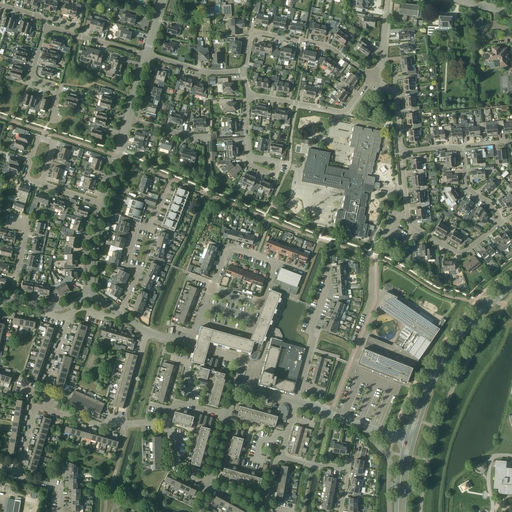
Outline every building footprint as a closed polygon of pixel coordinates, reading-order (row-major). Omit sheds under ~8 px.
[(47,9),(47,10),(50,11),(53,0),(42,0),(42,1),(46,2),(44,8),(47,9)] [(53,11),(56,12),(58,6),(62,7),(63,0),(56,0),(56,1),(54,0),(53,0),(50,11),(53,12),(53,11)] [(64,14),(70,16),(73,6),(69,5),(70,2),(65,0),(63,7),(66,8),(64,14)] [(362,13),(362,9),(368,10),(368,8),(369,8),(370,8),(371,8),(371,7),(371,6),(372,6),(371,5),(371,4),(370,4),(369,3),(369,0),(356,0),(356,1),(355,8),(357,8),(356,12),(358,12),(362,13)] [(223,3),(221,3),(222,18),(231,18),(231,5),(226,6),(226,3),(223,3)] [(70,16),(75,18),(77,11),(80,12),(82,5),(77,4),(76,7),(73,6),(70,16)] [(394,20),(406,21),(407,5),(400,4),(400,5),(395,5),(394,14),(394,20)] [(407,21),(407,16),(410,16),(410,18),(413,18),(413,17),(418,17),(419,6),(407,5),(406,21),(407,21)] [(205,18),(214,18),(214,14),(210,14),(210,8),(204,8),(205,15),(205,18)] [(134,24),(137,17),(130,15),(130,14),(124,12),(122,17),(125,17),(124,21),(134,24)] [(263,15),(261,24),(262,24),(262,25),(262,26),(266,27),(266,26),(267,25),(269,18),(272,18),(272,15),(273,13),(270,12),(269,16),(263,15)] [(298,22),(296,31),(297,31),(296,32),(297,33),(300,33),(301,33),(301,32),(302,32),(302,30),(305,31),(306,24),(308,13),(305,12),(304,17),(302,17),(300,22),(298,22)] [(90,29),(96,30),(100,18),(95,16),(95,17),(89,15),(87,22),(91,23),(90,29)] [(0,29),(3,30),(4,29),(4,27),(7,28),(9,19),(7,18),(7,17),(4,16),(2,23),(0,22),(0,29)] [(455,32),(455,29),(451,28),(452,18),(439,17),(439,28),(428,27),(427,36),(434,36),(434,31),(439,31),(455,32)] [(9,19),(7,28),(13,30),(12,32),(15,33),(16,27),(14,26),(16,19),(12,18),(12,20),(9,19)] [(96,30),(102,32),(104,26),(107,27),(109,21),(103,19),(104,19),(100,18),(96,30)] [(362,18),(361,21),(364,22),(364,26),(364,29),(368,29),(368,26),(375,27),(376,19),(364,18),(362,18)] [(244,28),(244,21),(238,21),(238,20),(230,20),(231,35),(240,35),(239,30),(240,28),(244,28)] [(319,35),(321,25),(316,24),(316,23),(313,23),(314,20),(311,20),(309,29),(314,30),(313,34),(317,35),(317,34),(319,35)] [(16,27),(15,33),(18,34),(18,31),(24,33),(27,24),(24,23),(25,22),(21,21),(19,28),(16,27)] [(24,33),(23,36),(32,38),(34,32),(31,31),(33,24),(30,23),(30,24),(27,24),(24,33)] [(182,26),(176,25),(175,27),(169,26),(167,33),(176,36),(176,35),(179,36),(180,32),(182,26)] [(321,25),(319,35),(322,35),(322,36),(325,37),(326,33),(331,34),(334,28),(321,25)] [(334,39),(338,42),(344,34),(340,31),(340,30),(336,27),(335,26),(332,32),(336,35),(334,39)] [(125,31),(126,30),(119,28),(118,32),(116,32),(115,36),(130,41),(132,33),(125,31)] [(399,40),(410,39),(410,34),(415,33),(414,28),(403,29),(403,33),(399,33),(399,40)] [(338,42),(343,46),(347,41),(349,43),(353,37),(351,35),(349,37),(344,34),(338,42)] [(51,41),(50,45),(57,47),(56,49),(62,51),(69,53),(70,49),(64,48),(65,46),(61,45),(62,42),(56,40),(56,38),(52,37),(51,40),(51,41)] [(226,42),(233,44),(231,54),(239,55),(241,43),(235,42),(235,41),(235,38),(225,38),(226,42)] [(362,38),(358,44),(361,46),(359,50),(368,56),(372,50),(367,46),(369,43),(362,38)] [(208,61),(208,49),(201,49),(201,41),(195,41),(196,48),(199,48),(199,61),(204,61),(204,62),(207,62),(207,61),(208,61)] [(178,44),(170,42),(169,45),(164,44),(162,50),(173,54),(175,47),(177,48),(178,44)] [(254,52),(259,53),(259,52),(265,53),(267,44),(261,42),(260,46),(256,46),(254,52)] [(401,53),(411,52),(410,45),(415,45),(415,42),(408,42),(408,45),(400,46),(401,53)] [(278,51),(278,50),(272,49),(273,45),(267,44),(265,53),(271,54),(270,55),(277,57),(278,51)] [(16,47),(14,53),(17,54),(26,56),(27,54),(28,54),(29,51),(25,50),(26,47),(23,46),(17,45),(16,47)] [(277,57),(276,59),(279,59),(281,61),(284,61),(285,58),(287,48),(284,47),(284,49),(281,48),(281,51),(278,51),(277,57)] [(80,60),(86,62),(87,59),(91,60),(94,50),(88,48),(86,54),(82,53),(80,60)] [(290,59),(290,61),(294,62),(296,51),(292,51),(292,50),(289,50),(289,48),(287,48),(285,58),(290,59)] [(485,53),(485,61),(488,61),(488,62),(489,62),(489,63),(490,63),(491,63),(492,63),(492,62),(493,62),(493,61),(493,60),(502,60),(502,67),(508,67),(507,59),(508,59),(508,54),(507,54),(507,48),(499,49),(499,48),(493,48),(492,48),(492,53),(485,53)] [(48,53),(47,56),(57,59),(59,53),(61,54),(62,51),(56,49),(55,52),(48,50),(47,53),(48,53)] [(99,66),(102,58),(98,57),(100,52),(94,50),(91,60),(95,61),(94,64),(99,66)] [(223,57),(223,50),(217,50),(217,54),(214,54),(214,64),(220,64),(220,57),(223,57)] [(308,61),(310,52),(304,51),(303,55),(300,54),(300,52),(298,63),(304,64),(304,60),(308,61)] [(307,66),(313,67),(316,68),(318,60),(315,60),(316,53),(310,52),(308,61),(307,66)] [(12,59),(12,62),(18,63),(19,61),(26,63),(27,59),(26,59),(26,56),(17,54),(14,53),(12,59)] [(111,55),(110,61),(113,62),(111,66),(122,69),(123,63),(117,61),(118,57),(111,55)] [(57,69),(58,66),(55,65),(57,59),(47,56),(46,59),(46,58),(45,62),(52,64),(51,67),(57,69)] [(407,60),(401,60),(402,66),(412,65),(412,61),(415,61),(414,56),(407,57),(407,60)] [(318,64),(321,65),(326,69),(332,61),(330,59),(331,59),(328,57),(326,59),(324,58),(319,57),(318,64)] [(342,67),(340,70),(336,67),(338,64),(335,62),(334,62),(332,61),(326,69),(331,72),(330,73),(335,76),(338,72),(341,74),(344,69),(342,67)] [(12,62),(11,65),(13,65),(12,71),(21,74),(22,71),(23,71),(24,68),(17,66),(18,63),(12,62)] [(416,74),(416,69),(413,69),(412,65),(402,66),(402,72),(408,72),(409,74),(416,74)] [(105,76),(112,78),(113,74),(120,76),(122,69),(111,66),(110,70),(107,69),(105,76)] [(46,75),(52,77),(53,71),(56,71),(57,69),(51,67),(50,69),(44,68),(43,72),(42,72),(41,75),(45,76),(46,75)] [(156,73),(155,75),(165,78),(166,73),(168,73),(169,70),(163,68),(162,71),(158,70),(157,74),(156,73)] [(8,76),(7,79),(13,81),(14,78),(20,80),(21,80),(22,77),(21,76),(21,74),(12,71),(10,77),(8,76)] [(255,87),(261,88),(263,78),(257,77),(258,74),(255,73),(253,82),(256,83),(255,87)] [(359,80),(351,73),(347,78),(356,84),(359,80)] [(155,75),(155,77),(156,77),(155,80),(159,82),(158,85),(164,86),(165,83),(164,83),(165,78),(155,75)] [(276,91),(282,92),(284,83),(278,81),(279,77),(276,76),(276,77),(274,85),(277,86),(276,91)] [(404,86),(414,85),(414,82),(417,81),(416,79),(417,79),(416,76),(410,77),(410,80),(403,80),(404,86)] [(174,90),(178,91),(179,86),(185,88),(187,79),(181,77),(180,82),(177,81),(174,90)] [(261,88),(267,89),(268,85),(274,86),(274,85),(276,77),(273,77),(272,79),(269,78),(269,80),(263,78),(261,88)] [(233,92),(233,84),(228,84),(228,78),(217,79),(217,85),(223,84),(223,92),(233,92)] [(346,80),(343,79),(342,81),(340,83),(345,87),(347,85),(353,89),(356,84),(347,78),(346,80)] [(187,79),(185,88),(191,89),(190,92),(193,93),(195,86),(192,85),(193,80),(187,79)] [(282,92),(288,93),(289,88),(292,89),(294,80),(291,79),(290,84),(284,83),(282,92)] [(304,96),(309,97),(311,87),(306,86),(306,83),(304,82),(302,89),(305,89),(304,96)] [(205,95),(206,90),(203,89),(205,85),(198,83),(197,87),(195,86),(193,93),(192,95),(206,99),(207,95),(205,95)] [(336,87),(336,88),(339,90),(337,92),(346,99),(349,94),(343,90),(345,87),(340,83),(338,86),(337,86),(336,87)] [(151,89),(151,91),(161,94),(162,88),(163,89),(164,86),(158,85),(157,87),(154,86),(153,90),(151,89)] [(309,97),(315,99),(316,95),(321,96),(323,86),(317,85),(316,85),(314,87),(311,87),(309,97)] [(411,91),(411,94),(418,93),(417,90),(415,90),(414,85),(404,86),(404,91),(411,91)] [(101,91),(100,94),(103,95),(101,101),(106,102),(111,104),(111,101),(112,101),(113,98),(109,97),(111,91),(102,88),(101,91)] [(151,91),(150,93),(152,93),(151,97),(154,98),(154,100),(159,102),(160,102),(162,98),(163,94),(161,94),(151,91)] [(336,99),(342,103),(346,99),(337,92),(334,97),(331,95),(329,97),(335,101),(336,99)] [(68,93),(67,97),(68,97),(68,100),(79,103),(81,97),(82,97),(82,94),(76,93),(75,95),(68,93)] [(405,103),(416,102),(415,97),(418,96),(418,93),(411,94),(412,97),(405,97),(405,103)] [(19,106),(22,107),(22,105),(28,106),(31,97),(28,96),(29,95),(25,94),(23,101),(20,100),(19,106)] [(33,110),(36,111),(38,105),(35,104),(37,97),(34,96),(34,97),(31,97),(28,106),(34,108),(33,110)] [(236,111),(236,103),(231,103),(231,99),(220,100),(220,104),(223,104),(224,107),(226,107),(226,111),(236,111)] [(50,101),(47,100),(47,101),(42,100),(41,106),(38,105),(36,111),(39,112),(40,109),(46,111),(48,105),(49,106),(50,101)] [(66,102),(65,105),(72,107),(71,110),(77,112),(78,109),(77,109),(79,103),(68,100),(67,102),(66,102)] [(147,105),(146,107),(156,110),(158,110),(160,105),(159,105),(159,102),(154,100),(153,103),(149,102),(148,106),(147,105)] [(97,106),(96,109),(102,111),(103,108),(110,110),(111,107),(110,106),(111,104),(106,102),(101,101),(99,107),(97,106)] [(413,108),(413,111),(419,110),(419,107),(416,107),(416,102),(405,103),(406,108),(413,108)] [(263,107),(263,105),(262,105),(262,104),(261,105),(260,105),(259,105),(259,106),(257,105),(256,107),(252,107),(251,114),(252,115),(252,117),(254,118),(255,115),(261,116),(263,107)] [(147,113),(146,116),(149,116),(155,118),(156,115),(155,115),(156,110),(146,107),(146,109),(147,109),(146,112),(147,113)] [(175,112),(175,111),(173,110),(174,108),(171,107),(168,118),(171,118),(169,122),(175,124),(178,114),(175,114),(175,112)] [(269,121),(270,115),(267,114),(269,108),(263,107),(261,116),(264,117),(263,120),(269,121)] [(96,109),(95,112),(98,112),(96,118),(106,121),(107,118),(107,119),(108,115),(102,113),(102,111),(96,109)] [(271,121),(274,122),(274,119),(280,120),(282,110),(276,109),(275,116),(272,115),(271,121)] [(289,125),(290,119),(287,118),(288,112),(282,110),(280,120),(284,121),(283,124),(289,125)] [(406,115),(407,120),(418,119),(417,114),(420,113),(419,110),(413,111),(413,114),(406,115)] [(175,124),(181,126),(183,120),(185,120),(187,114),(185,113),(184,116),(178,114),(175,124)] [(200,128),(206,128),(206,121),(208,121),(208,115),(205,115),(205,118),(199,118),(200,128)] [(194,122),(194,129),(200,128),(199,118),(193,119),(193,116),(190,116),(190,122),(194,122)] [(92,124),(91,126),(97,128),(98,125),(105,127),(106,124),(105,124),(106,121),(96,118),(94,124),(92,124)] [(227,124),(227,127),(237,126),(237,121),(231,121),(231,118),(225,119),(225,122),(225,124),(227,124)] [(414,125),(415,128),(421,127),(421,124),(418,124),(418,119),(407,120),(408,126),(414,125)] [(500,121),(491,122),(492,135),(498,135),(497,128),(500,127),(500,121)] [(503,121),(500,121),(500,127),(504,127),(504,134),(510,134),(509,124),(503,124),(503,121)] [(491,122),(482,123),(483,129),(486,129),(487,136),(492,135),(491,122)] [(469,135),(469,138),(475,137),(474,127),(473,123),(465,124),(466,135),(469,135)] [(479,127),(474,127),(475,137),(480,137),(479,130),(483,129),(482,123),(479,123),(479,127)] [(465,124),(465,125),(461,125),(456,125),(456,129),(457,139),(463,138),(463,136),(466,135),(465,124)] [(91,126),(91,129),(93,129),(93,130),(91,136),(97,138),(97,139),(101,140),(102,137),(101,137),(102,132),(96,130),(97,128),(91,126)] [(226,136),(232,136),(232,132),(238,132),(237,126),(227,127),(228,130),(226,130),(226,133),(226,136)] [(350,142),(349,145),(350,146),(350,148),(357,149),(356,152),(354,152),(354,153),(353,154),(352,157),(353,158),(352,160),(351,161),(351,164),(351,165),(351,166),(358,167),(357,174),(358,174),(358,173),(360,174),(360,175),(362,175),(361,179),(362,180),(363,180),(363,184),(366,184),(374,186),(374,185),(375,179),(374,178),(368,176),(368,174),(372,175),(372,174),(373,173),(374,170),(373,169),(373,167),(374,166),(375,163),(374,162),(374,161),(375,161),(377,152),(379,153),(379,151),(380,151),(381,148),(380,147),(380,145),(381,144),(382,141),(381,140),(382,138),(383,137),(383,134),(383,133),(383,132),(375,130),(375,133),(373,132),(373,131),(372,130),(367,129),(366,130),(365,131),(363,130),(364,128),(354,126),(354,127),(353,128),(352,131),(353,132),(352,134),(351,135),(351,138),(352,139),(351,142),(350,142)] [(444,130),(439,131),(440,141),(445,140),(445,133),(448,133),(447,126),(444,127),(444,130)] [(454,129),(454,126),(451,127),(451,126),(447,126),(448,133),(451,132),(452,139),(457,139),(456,129),(454,129)] [(408,132),(409,137),(419,136),(419,131),(421,131),(421,127),(415,128),(415,131),(408,132)] [(16,130),(15,133),(19,135),(17,141),(26,144),(27,144),(29,138),(24,136),(25,131),(16,128),(16,130)] [(433,134),(434,141),(440,141),(439,131),(436,131),(436,128),(433,128),(430,128),(430,134),(433,134)] [(147,141),(148,138),(146,138),(147,136),(151,137),(152,133),(144,130),(142,134),(137,132),(135,138),(147,141)] [(145,144),(146,145),(147,141),(135,138),(133,144),(139,146),(138,150),(144,151),(145,147),(144,147),(145,144)] [(257,150),(264,152),(265,146),(268,147),(269,141),(269,140),(259,138),(257,150)] [(172,156),(173,156),(175,147),(172,146),(173,142),(163,139),(160,149),(170,151),(169,155),(168,157),(171,158),(172,156)] [(11,147),(10,149),(16,151),(17,148),(24,151),(26,144),(17,141),(16,141),(14,148),(11,147)] [(274,144),(275,142),(272,141),(269,141),(268,147),(271,147),(269,153),(275,154),(277,144),(274,144)] [(226,147),(227,152),(239,151),(238,146),(233,146),(232,143),(226,144),(226,147)] [(282,145),(277,144),(275,154),(281,155),(282,149),(285,150),(286,144),(283,143),(282,145)] [(59,153),(69,156),(71,151),(73,152),(73,150),(76,151),(77,148),(66,144),(64,149),(61,148),(59,153)] [(188,151),(188,150),(185,149),(186,146),(182,145),(180,153),(183,154),(181,159),(194,163),(197,154),(188,151)] [(306,163),(302,182),(345,191),(344,195),(346,196),(352,197),(354,190),(355,190),(354,191),(357,192),(357,191),(359,191),(359,187),(361,186),(362,187),(363,184),(363,180),(362,180),(361,179),(362,175),(360,175),(360,174),(358,173),(358,174),(357,174),(358,167),(351,166),(350,166),(349,171),(328,167),(331,153),(309,149),(307,163),(306,163)] [(484,153),(484,149),(478,150),(478,153),(471,154),(472,159),(482,158),(486,158),(485,153),(484,153)] [(498,158),(495,158),(496,164),(502,164),(502,163),(507,163),(507,164),(507,159),(506,159),(505,150),(498,151),(498,158)] [(227,161),(233,160),(233,157),(239,157),(239,151),(227,152),(227,161)] [(9,153),(8,156),(11,157),(9,164),(10,164),(18,167),(19,167),(21,160),(14,158),(15,155),(9,153)] [(58,158),(67,162),(69,156),(59,153),(58,158)] [(440,158),(445,157),(446,163),(456,162),(456,156),(451,157),(451,155),(452,155),(451,153),(440,154),(440,158)] [(411,160),(411,166),(422,165),(421,159),(427,159),(426,156),(418,157),(419,160),(411,160)] [(93,158),(91,163),(101,167),(103,161),(93,158)] [(479,167),(485,167),(486,167),(485,163),(482,164),(482,158),(472,159),(472,165),(479,164),(479,167)] [(444,172),(450,171),(450,168),(457,167),(456,162),(446,163),(447,168),(443,169),(444,172)] [(90,169),(99,172),(101,167),(91,163),(90,169)] [(10,164),(10,165),(7,164),(7,165),(7,166),(7,167),(6,168),(5,168),(4,168),(2,169),(1,169),(1,170),(1,171),(1,172),(10,175),(11,172),(18,174),(20,167),(19,167),(18,167),(10,164)] [(231,164),(230,164),(229,164),(228,164),(227,164),(227,165),(226,165),(226,166),(225,167),(225,168),(233,177),(234,179),(237,176),(236,175),(242,170),(237,164),(234,167),(231,164)] [(412,171),(420,170),(420,173),(426,172),(426,169),(422,170),(422,165),(411,166),(412,171)] [(53,168),(52,171),(53,172),(53,173),(61,175),(63,176),(66,177),(67,172),(63,170),(55,168),(54,167),(53,168)] [(485,179),(484,170),(473,171),(473,180),(485,179)] [(412,177),(413,182),(423,181),(423,178),(425,178),(427,177),(426,172),(420,173),(420,176),(412,177)] [(51,173),(51,176),(51,177),(51,178),(59,180),(58,184),(64,186),(65,182),(66,180),(65,179),(66,177),(63,176),(61,175),(53,173),(52,173),(51,173)] [(251,175),(246,173),(244,178),(241,177),(239,183),(242,184),(242,185),(242,186),(243,186),(244,187),(245,187),(246,186),(247,186),(248,184),(247,184),(251,175)] [(458,182),(457,176),(451,176),(450,173),(443,174),(444,177),(446,177),(447,183),(458,182)] [(252,188),(255,190),(257,184),(254,183),(256,178),(251,175),(247,184),(248,184),(252,186),(252,188)] [(144,178),(143,178),(141,184),(149,187),(149,188),(150,188),(151,186),(150,186),(151,181),(152,178),(144,176),(144,178)] [(85,177),(83,182),(95,186),(95,185),(96,186),(97,185),(98,182),(97,181),(96,181),(87,178),(85,177)] [(488,193),(496,187),(494,184),(496,182),(492,177),(487,181),(489,183),(484,187),(488,193)] [(258,189),(263,191),(267,182),(262,180),(260,185),(257,184),(255,190),(258,191),(258,189)] [(413,188),(421,187),(421,190),(428,189),(427,186),(424,186),(423,181),(413,182),(413,188)] [(79,187),(78,190),(84,192),(85,189),(93,191),(94,191),(95,191),(96,188),(95,187),(94,187),(95,186),(83,182),(83,183),(80,182),(79,187)] [(271,196),(273,191),(270,190),(273,184),(267,182),(263,191),(268,193),(268,195),(271,196)] [(155,206),(158,196),(147,193),(149,188),(149,187),(141,184),(138,192),(141,193),(140,195),(146,197),(144,203),(155,206)] [(335,220),(334,223),(335,224),(334,225),(345,227),(345,230),(345,231),(351,232),(352,231),(351,236),(365,238),(366,234),(368,235),(369,228),(367,228),(368,224),(364,224),(365,222),(366,222),(366,219),(366,217),(366,216),(364,216),(365,209),(365,208),(366,207),(367,204),(366,203),(366,201),(367,200),(368,197),(367,196),(367,195),(364,194),(365,192),(371,193),(373,192),(374,187),(374,186),(366,184),(363,184),(362,187),(361,186),(359,187),(359,191),(357,191),(357,192),(354,191),(355,190),(354,190),(352,197),(346,196),(345,197),(344,197),(344,200),(344,201),(344,204),(343,204),(342,207),(343,208),(343,210),(345,210),(345,212),(337,211),(337,212),(336,213),(336,216),(336,217),(336,219),(335,220)] [(20,185),(18,193),(20,194),(19,197),(27,200),(30,188),(20,185)] [(445,201),(449,199),(457,193),(454,189),(452,190),(450,187),(445,188),(445,191),(442,193),(443,196),(445,201)] [(173,196),(176,197),(186,201),(189,193),(179,189),(177,194),(174,193),(173,196)] [(422,193),(414,194),(414,199),(425,198),(425,197),(428,197),(428,189),(421,190),(422,193)] [(454,202),(460,198),(457,193),(449,199),(445,201),(448,206),(449,205),(451,208),(456,204),(454,202)] [(32,204),(37,206),(38,202),(47,205),(49,197),(39,194),(38,197),(34,196),(32,204)] [(13,209),(23,212),(27,200),(19,197),(18,201),(15,200),(13,209)] [(173,204),(183,208),(186,201),(176,197),(174,201),(171,200),(170,204),(173,205),(173,204)] [(498,201),(502,206),(504,204),(508,209),(511,205),(511,204),(506,197),(504,199),(502,197),(498,201)] [(423,203),(423,206),(429,206),(429,203),(425,203),(425,198),(414,199),(415,204),(423,203)] [(48,210),(52,211),(53,209),(58,210),(61,200),(56,199),(53,206),(50,204),(48,210)] [(458,209),(461,211),(461,210),(467,214),(468,212),(473,203),(467,199),(463,206),(461,204),(458,209)] [(61,200),(58,210),(63,212),(62,215),(65,216),(67,210),(64,209),(67,202),(61,200)] [(143,203),(133,200),(130,208),(140,211),(140,212),(143,212),(143,213),(144,209),(141,208),(143,203)] [(170,212),(180,216),(182,211),(184,212),(185,209),(183,208),(173,204),(173,205),(171,209),(168,208),(167,211),(170,212)] [(77,214),(87,217),(89,211),(82,209),(83,206),(76,205),(75,208),(78,208),(77,214)] [(416,210),(416,216),(427,215),(426,209),(430,209),(429,206),(423,206),(423,209),(416,210)] [(469,215),(474,218),(475,216),(479,218),(483,212),(484,211),(478,207),(475,212),(472,210),(469,215)] [(133,221),(140,223),(141,220),(142,217),(139,216),(140,212),(140,211),(130,208),(127,216),(134,218),(133,221)] [(167,220),(177,224),(180,216),(170,212),(168,217),(165,216),(164,219),(167,220)] [(489,216),(483,212),(479,218),(478,220),(484,224),(486,221),(485,221),(489,216)] [(431,222),(431,219),(427,220),(427,215),(416,216),(417,221),(424,220),(425,223),(431,222)] [(72,216),(72,219),(75,220),(74,225),(84,228),(85,223),(78,221),(79,218),(72,216)] [(121,216),(118,225),(129,228),(130,223),(131,219),(121,216)] [(439,235),(443,227),(445,225),(440,222),(442,219),(439,218),(436,223),(439,225),(435,231),(435,232),(435,234),(439,235)] [(161,227),(174,232),(177,224),(167,220),(165,225),(162,224),(161,227)] [(36,222),(35,228),(47,230),(49,222),(43,221),(42,224),(36,222)] [(66,228),(65,232),(66,232),(74,234),(74,231),(82,233),(84,228),(74,225),(72,229),(66,228)] [(120,234),(121,232),(127,233),(129,228),(118,225),(118,226),(117,225),(114,233),(120,234)] [(448,230),(450,231),(454,226),(451,225),(449,228),(445,225),(443,227),(439,235),(442,238),(444,237),(448,230)] [(455,231),(457,228),(454,226),(450,231),(453,233),(449,240),(450,240),(449,241),(450,242),(453,244),(459,233),(455,231)] [(230,229),(228,238),(233,240),(235,231),(236,228),(231,227),(231,229),(230,229)] [(40,235),(39,237),(45,239),(47,230),(35,228),(34,233),(40,235)] [(14,242),(15,236),(6,234),(7,231),(1,230),(0,230),(0,235),(5,237),(4,240),(14,242)] [(159,237),(168,239),(169,235),(171,235),(172,232),(166,230),(164,230),(163,233),(160,232),(159,237)] [(458,245),(459,245),(463,238),(465,240),(468,235),(466,233),(461,230),(460,233),(459,233),(453,244),(457,246),(458,246),(458,245)] [(79,243),(80,238),(73,237),(74,234),(66,232),(68,232),(67,236),(70,237),(69,242),(79,243)] [(508,247),(511,245),(511,244),(511,242),(511,237),(511,236),(509,238),(504,232),(499,236),(506,244),(508,247)] [(115,236),(114,241),(125,244),(126,239),(120,237),(120,234),(114,233),(114,235),(115,236)] [(255,236),(250,235),(247,244),(253,245),(254,241),(256,242),(259,234),(256,233),(255,236)] [(501,252),(503,250),(501,248),(506,244),(499,236),(495,240),(499,245),(497,247),(501,252)] [(32,239),(31,244),(44,247),(45,239),(39,237),(39,240),(32,239)] [(268,240),(265,248),(270,250),(273,242),(268,240)] [(117,247),(123,249),(125,244),(114,241),(112,246),(111,245),(110,248),(112,249),(116,250),(117,247)] [(209,244),(207,249),(216,253),(218,248),(214,246),(215,243),(209,241),(208,244),(209,244)] [(65,246),(65,250),(71,251),(71,248),(78,249),(79,243),(69,242),(68,247),(65,246)] [(270,250),(275,252),(278,244),(273,242),(270,250)] [(37,251),(36,254),(42,255),(44,247),(31,244),(30,249),(37,251)] [(278,244),(275,252),(280,254),(283,246),(278,244)] [(11,257),(12,250),(6,249),(7,246),(1,245),(0,248),(0,247),(0,250),(1,251),(1,255),(11,257)] [(483,248),(490,257),(495,253),(496,255),(499,253),(495,249),(493,250),(488,245),(483,248)] [(280,254),(285,256),(288,248),(283,246),(280,254)] [(413,262),(417,262),(418,262),(421,262),(421,257),(427,256),(427,250),(426,246),(419,246),(420,248),(416,249),(413,249),(414,253),(414,255),(413,255),(413,258),(411,261),(413,262)] [(122,254),(115,252),(116,250),(112,249),(110,248),(109,251),(113,252),(112,257),(120,259),(122,254)] [(285,256),(290,258),(293,250),(288,248),(285,256)] [(293,250),(290,258),(295,260),(298,252),(299,252),(299,250),(294,248),(294,250),(293,250)] [(486,261),(488,260),(487,259),(490,257),(483,248),(479,252),(483,258),(481,260),(485,264),(487,262),(486,261)] [(207,249),(206,254),(214,258),(216,253),(207,249)] [(427,250),(427,256),(427,261),(435,260),(435,265),(439,264),(438,255),(435,256),(434,249),(427,250)] [(64,254),(67,255),(67,260),(78,260),(78,255),(70,255),(71,251),(65,250),(64,254)] [(163,260),(162,259),(164,254),(155,252),(153,257),(154,257),(154,259),(157,260),(165,263),(165,262),(165,261),(164,261),(164,260),(163,260)] [(298,252),(295,260),(300,262),(303,254),(299,252),(298,252)] [(28,261),(40,263),(42,255),(36,254),(35,256),(29,255),(28,261)] [(306,264),(309,256),(303,254),(300,262),(306,264)] [(109,262),(119,265),(120,259),(112,257),(110,256),(108,261),(106,261),(105,264),(108,264),(109,262)] [(463,266),(469,273),(480,264),(473,256),(470,259),(472,261),(470,263),(468,261),(463,266)] [(0,270),(8,272),(9,265),(3,264),(4,261),(0,259),(0,270)] [(213,262),(204,259),(202,264),(211,267),(213,262)] [(64,268),(70,268),(70,265),(78,265),(78,260),(67,260),(67,265),(64,265),(64,268)] [(33,270),(39,271),(40,263),(28,261),(27,266),(33,267),(33,270)] [(153,261),(152,263),(150,267),(158,271),(161,267),(161,266),(163,266),(163,265),(164,265),(157,262),(153,261)] [(441,275),(444,275),(444,272),(450,271),(449,261),(443,262),(444,269),(441,269),(441,275)] [(454,261),(449,261),(450,271),(455,271),(455,274),(458,273),(458,268),(455,268),(454,261)] [(211,267),(202,264),(200,268),(209,272),(211,267)] [(229,266),(226,273),(231,275),(234,268),(229,266)] [(117,267),(117,268),(119,270),(117,274),(127,279),(130,275),(120,270),(121,268),(117,267)] [(158,271),(150,267),(148,272),(156,276),(158,271)] [(209,272),(200,268),(198,273),(207,277),(209,272)] [(231,275),(236,277),(239,269),(234,268),(231,275)] [(297,287),(301,276),(281,268),(277,279),(275,278),(273,284),(281,287),(280,289),(296,295),(299,287),(297,287)] [(236,277),(241,279),(244,271),(239,269),(236,277)] [(244,271),(241,279),(246,281),(249,273),(244,271)] [(66,278),(65,279),(71,283),(74,278),(78,278),(78,272),(68,272),(68,277),(66,278)] [(156,276),(148,272),(146,277),(154,281),(156,276)] [(246,281),(251,283),(254,275),(249,273),(246,281)] [(114,276),(112,280),(124,286),(125,283),(125,284),(127,279),(117,274),(116,277),(114,276)] [(254,275),(251,283),(256,285),(259,277),(254,275)] [(154,281),(146,277),(143,281),(152,285),(154,281)] [(262,287),(265,279),(259,277),(256,285),(262,287)] [(70,291),(68,288),(71,283),(65,279),(64,280),(65,283),(61,285),(65,294),(70,291)] [(120,293),(123,289),(122,289),(124,286),(112,280),(111,283),(111,284),(109,288),(120,293)] [(34,284),(29,282),(27,292),(32,293),(33,288),(36,288),(37,282),(34,281),(34,284)] [(141,286),(149,290),(152,285),(143,281),(141,286)] [(37,282),(36,288),(39,289),(38,295),(43,296),(45,286),(40,285),(41,283),(37,282)] [(53,285),(51,285),(50,287),(45,286),(43,296),(48,297),(49,292),(54,292),(53,285)] [(56,287),(55,285),(53,285),(54,292),(58,292),(60,296),(65,294),(61,285),(56,287)] [(198,295),(200,290),(187,285),(186,287),(190,289),(189,292),(198,295)] [(105,293),(115,300),(117,297),(118,298),(120,293),(109,288),(110,289),(108,293),(106,292),(105,293)] [(348,296),(348,290),(338,291),(339,296),(340,296),(340,299),(345,300),(345,296),(348,296)] [(149,294),(140,291),(138,295),(147,299),(149,294)] [(262,345),(266,334),(282,295),(271,291),(260,319),(258,318),(256,324),(258,324),(251,341),(262,345)] [(184,293),(183,295),(196,300),(198,295),(189,292),(188,294),(184,293)] [(363,364),(363,365),(401,380),(402,380),(408,382),(413,368),(440,329),(400,302),(402,300),(386,292),(380,309),(380,308),(406,326),(392,346),(369,337),(369,336),(360,357),(358,363),(363,364)] [(136,300),(145,304),(147,299),(138,295),(136,300)] [(183,298),(186,299),(185,302),(194,305),(196,300),(183,295),(183,298)] [(136,300),(135,305),(143,308),(145,304),(136,300)] [(342,303),(338,302),(336,307),(344,310),(346,305),(348,306),(349,303),(343,300),(342,303)] [(180,303),(180,305),(192,310),(194,305),(185,302),(184,304),(180,303)] [(135,314),(140,316),(143,308),(135,305),(133,310),(136,311),(135,314)] [(181,312),(190,315),(192,310),(180,305),(179,308),(182,309),(181,312)] [(336,307),(334,311),(342,315),(344,310),(336,307)] [(334,311),(332,316),(341,319),(342,315),(334,311)] [(177,313),(176,315),(188,320),(190,315),(181,312),(180,314),(177,313)] [(177,322),(186,326),(188,320),(176,315),(175,318),(178,319),(177,322)] [(339,324),(341,319),(332,316),(330,321),(339,324)] [(446,320),(442,318),(437,326),(441,328),(446,320)] [(328,325),(337,329),(339,324),(330,321),(328,325)] [(88,327),(79,324),(78,329),(86,332),(88,327)] [(326,330),(335,334),(337,329),(328,325),(326,330)] [(56,329),(48,326),(46,332),(55,335),(56,329)] [(103,326),(101,336),(106,337),(109,328),(103,326)] [(212,330),(201,327),(196,346),(191,362),(202,365),(207,349),(212,330)] [(55,335),(46,332),(44,337),(53,340),(55,335)] [(210,343),(218,345),(226,347),(251,354),(250,356),(250,357),(251,358),(252,360),(253,360),(255,360),(256,360),(257,359),(257,358),(258,356),(261,348),(242,341),(243,340),(213,332),(210,343)] [(132,345),(135,336),(130,334),(127,343),(132,345)] [(53,340),(44,337),(43,342),(51,345),(53,340)] [(269,350),(259,385),(270,388),(273,389),(293,394),(296,381),(300,369),(303,358),(303,355),(305,350),(305,349),(281,342),(273,340),(272,340),(270,346),(269,350)] [(43,342),(41,347),(49,350),(51,345),(43,342)] [(49,350),(41,347),(39,352),(48,355),(49,350)] [(69,355),(77,358),(79,353),(71,350),(69,355)] [(39,352),(37,358),(46,360),(48,355),(39,352)] [(138,356),(127,353),(125,359),(137,362),(138,356)] [(46,360),(37,358),(36,363),(44,366),(46,360)] [(205,359),(205,360),(210,362),(209,366),(213,367),(215,359),(211,358),(210,360),(205,359)] [(124,364),(135,367),(137,362),(125,359),(124,364)] [(316,366),(315,367),(328,370),(329,369),(325,368),(326,364),(317,362),(316,366)] [(44,366),(36,363),(34,368),(42,371),(44,366)] [(167,366),(166,369),(176,372),(177,367),(164,363),(163,365),(167,366)] [(124,364),(122,369),(134,372),(135,367),(124,364)] [(196,377),(207,380),(210,370),(199,367),(196,377)] [(32,373),(41,376),(42,371),(34,368),(32,373)] [(122,369),(121,374),(132,377),(134,372),(122,369)] [(216,377),(212,391),(208,405),(219,408),(227,380),(226,380),(227,375),(216,372),(215,377),(216,377)] [(313,374),(312,377),(325,381),(326,379),(323,378),(323,377),(323,375),(314,372),(313,374)] [(30,378),(39,381),(41,376),(32,373),(30,378)] [(164,377),(163,379),(173,382),(174,377),(161,373),(160,376),(164,377)] [(119,379),(131,383),(132,377),(121,374),(119,379)] [(312,379),(311,383),(320,386),(321,383),(325,384),(325,382),(325,381),(312,377),(312,379)] [(119,379),(118,385),(129,388),(131,383),(119,379)] [(161,387),(160,390),(170,393),(171,387),(158,384),(157,386),(161,387)] [(116,390),(128,393),(129,388),(118,385),(116,390)] [(128,393),(116,390),(115,395),(126,398),(128,393)] [(75,391),(70,402),(75,404),(80,393),(75,391)] [(80,393),(75,404),(80,406),(85,395),(80,393)] [(157,400),(167,403),(168,398),(155,394),(154,396),(158,397),(157,400)] [(90,397),(85,395),(80,406),(85,409),(90,397)] [(115,395),(113,400),(125,403),(126,398),(115,395)] [(95,399),(90,397),(85,409),(90,411),(95,399)] [(100,402),(95,399),(90,411),(95,413),(100,402)] [(112,406),(123,409),(125,403),(113,400),(112,406)] [(100,415),(105,404),(100,402),(95,413),(100,415)] [(232,415),(275,427),(278,417),(238,405),(236,411),(239,411),(239,413),(233,411),(232,415)] [(289,411),(287,411),(287,409),(287,407),(285,406),(284,406),(283,405),(281,406),(280,407),(279,411),(281,411),(279,418),(286,420),(289,411)] [(172,423),(194,429),(195,424),(192,423),(194,417),(175,412),(172,423)] [(297,431),(307,434),(308,431),(311,432),(312,430),(299,426),(297,431)] [(201,427),(191,464),(201,467),(212,430),(201,427)] [(309,440),(310,438),(306,437),(307,434),(297,431),(296,437),(309,440)] [(236,464),(240,465),(242,459),(238,458),(244,439),(233,436),(228,455),(225,454),(223,460),(228,462),(229,455),(231,456),(230,458),(235,460),(236,457),(238,458),(236,464)] [(332,441),(330,448),(333,448),(333,452),(339,453),(341,445),(334,444),(335,442),(332,441)] [(294,442),(293,447),(306,451),(307,448),(303,447),(304,445),(294,442)] [(341,445),(339,453),(346,455),(346,451),(349,451),(351,444),(348,444),(341,443),(341,445)] [(291,453),(301,455),(302,452),(305,453),(306,451),(293,447),(291,453)] [(363,468),(363,467),(364,461),(367,461),(367,458),(360,457),(360,460),(356,459),(355,466),(363,468)] [(511,511),(511,469),(504,469),(505,462),(496,462),(494,488),(499,489),(499,493),(511,494),(511,511)] [(65,471),(65,473),(78,473),(78,468),(76,468),(76,466),(70,463),(70,471),(65,471)] [(357,473),(357,476),(364,477),(364,474),(366,468),(363,467),(363,468),(355,466),(353,473),(357,473)] [(259,489),(260,486),(262,478),(224,468),(221,479),(259,489)] [(168,474),(164,482),(169,485),(173,477),(168,474)] [(327,482),(339,484),(340,482),(336,481),(336,478),(335,478),(336,476),(329,474),(328,477),(325,476),(324,482),(327,482)] [(360,487),(362,487),(363,481),(364,477),(357,476),(356,479),(352,478),(351,485),(360,486),(360,487)] [(173,477),(169,485),(174,487),(178,479),(173,477)] [(182,481),(178,479),(174,487),(179,489),(182,481)] [(187,484),(182,481),(179,489),(184,492),(187,484)] [(192,486),(187,484),(184,492),(189,494),(192,486)] [(361,493),(358,493),(360,487),(360,486),(351,485),(350,491),(354,492),(353,495),(360,496),(361,493)] [(194,496),(197,489),(192,486),(189,494),(194,496)] [(285,499),(286,494),(277,492),(276,498),(279,498),(279,501),(288,503),(289,500),(285,499)] [(217,494),(213,502),(218,504),(222,497),(217,494)] [(353,499),(349,499),(349,505),(357,506),(357,499),(360,499),(360,496),(353,495),(353,499)] [(222,497),(218,504),(222,507),(226,499),(222,497)] [(14,500),(6,498),(5,508),(3,511),(12,511),(13,510),(14,500)] [(227,509),(231,502),(226,499),(222,507),(227,509)] [(231,511),(236,504),(231,502),(227,509),(231,511)]
